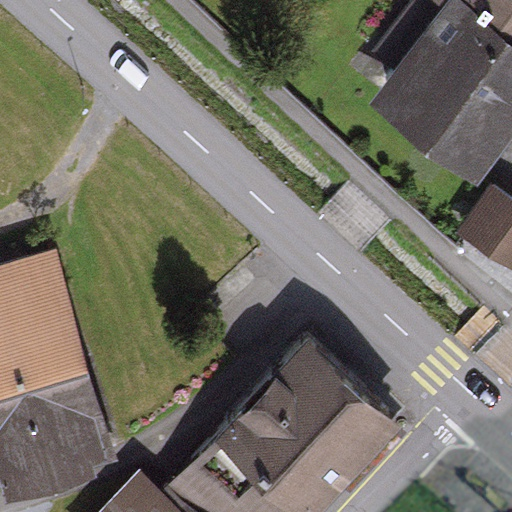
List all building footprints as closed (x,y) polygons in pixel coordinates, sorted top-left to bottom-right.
[(473,140),(511,89),(511,38),(461,0),(444,0),(436,12),(420,0),(414,0),(391,30),(410,44),(387,75),(473,140)] [(511,0),(461,0),(511,38),(511,0)] [(511,249),(511,196),(493,183),(468,221),(511,249)] [(0,372),(75,351),(44,251),(0,263),(0,372)] [(141,463),(94,511),(292,511),(389,407),(307,330),(164,485),(141,463)] [(99,436),(75,351),(0,372),(0,455),(3,455),(10,476),(90,454),(86,440),(99,436)]
